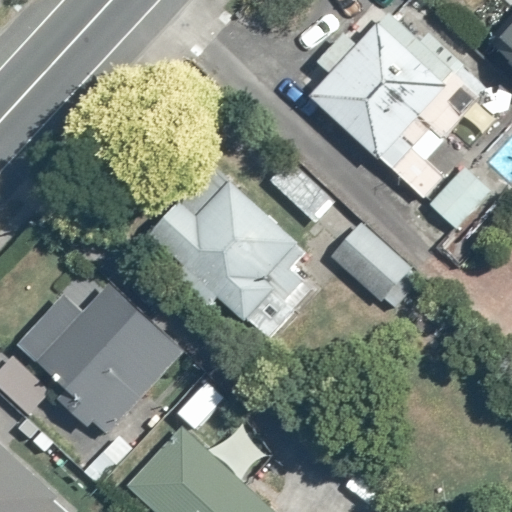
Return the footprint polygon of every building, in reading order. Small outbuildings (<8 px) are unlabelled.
[(511,0),(501,0),(511,10),(511,14),(490,36),(511,57),(511,0)] [(427,162),(466,122),(495,91),(472,70),(436,35),(431,30),(422,39),(383,1),(324,62),(334,73),(314,94),(423,198),(443,177),(427,162)] [(495,190),(467,164),(430,203),(458,229),(495,190)] [(155,234),(161,240),(188,265),(178,276),(215,310),(225,299),(269,339),(318,286),(289,260),(303,245),(231,179),(217,166),(155,234)] [(425,279),(362,222),(332,256),(395,313),(425,279)] [(0,389),(30,419),(64,384),(112,431),(187,355),(95,265),(20,341),(10,352),(0,341),(0,389)] [(511,288),(510,287),(481,322),(511,348),(511,288)] [(278,511),(180,423),(126,483),(158,511),(278,511)] [(0,511),(75,511),(0,442),(0,511)] [(393,511),(373,492),(354,511),(393,511)]
